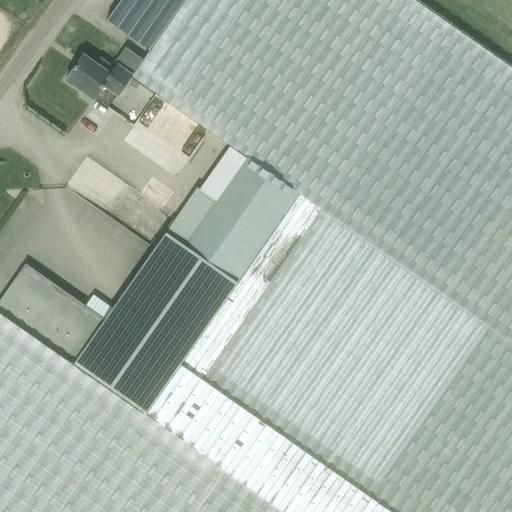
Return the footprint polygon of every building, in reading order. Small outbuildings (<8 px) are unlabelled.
[(181,0),(147,50),(142,61),(130,78),(209,133),(247,160),(299,196),(143,418),(72,367),(0,316),(0,511),(511,511),(511,69),(412,0),(181,0)] [(117,0),(104,20),(147,50),(181,0),(117,0)] [(117,96),(130,78),(142,61),(124,49),(112,66),(115,68),(113,71),(99,61),(95,67),(82,57),(65,81),(81,92),(81,96),(87,101),(91,99),(93,101),(94,100),(107,109),(116,96),(117,96)] [(105,321),(72,367),(143,418),(299,196),(247,160),(216,203),(197,190),(105,321)] [(25,265),(0,300),(0,316),(72,367),(105,321),(25,265)]
